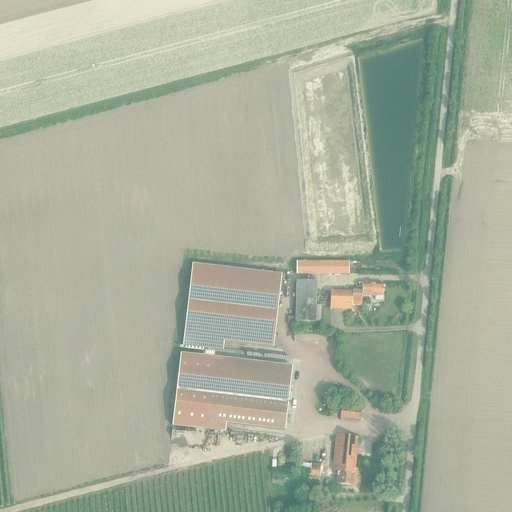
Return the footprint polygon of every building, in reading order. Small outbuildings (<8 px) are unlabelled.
[(298,260),(298,273),(350,272),(350,259),(298,260)] [(202,347),(223,350),(224,341),(273,347),(278,283),(211,275),(202,347)] [(295,321),(316,322),(316,281),(296,281),(295,321)] [(370,296),(383,296),(383,284),(371,284),(371,283),(362,282),(362,291),(352,291),(352,292),(330,291),(330,305),(352,306),(352,305),(361,305),(362,296),(370,297),(370,296)] [(273,358),(273,350),(260,350),(260,357),(273,358)] [(226,424),(285,430),(292,366),(181,353),(172,426),(225,432),(226,424)] [(340,417),(360,419),(361,409),(341,406),(340,417)] [(336,484),(352,486),(358,437),(336,435),(332,471),(335,471),(335,476),(337,476),(336,484)] [(284,463),(297,464),(297,455),(285,455),(284,463)] [(301,457),(300,465),(313,467),(314,458),(301,457)] [(315,459),(314,470),(324,470),(325,459),(315,459)]
